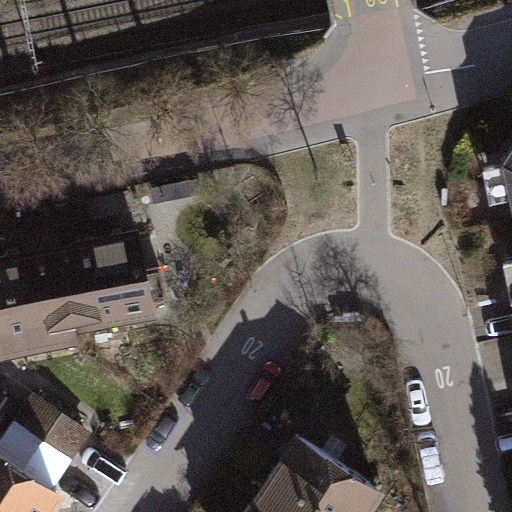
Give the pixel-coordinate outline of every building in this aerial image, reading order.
[(129,217),(53,234),(72,315),(157,296),(151,273),(142,275),(129,217)] [(30,239),(0,245),(0,331),(72,315),(53,234),(51,222),(28,228),(30,239)] [(36,397),(21,423),(70,452),(85,428),(36,397)] [(298,430),(256,493),(284,511),(373,511),(388,491),(298,430)] [(0,511),(50,511),(63,493),(0,451),(0,511)] [(284,511),(256,493),(242,511),(284,511)]
